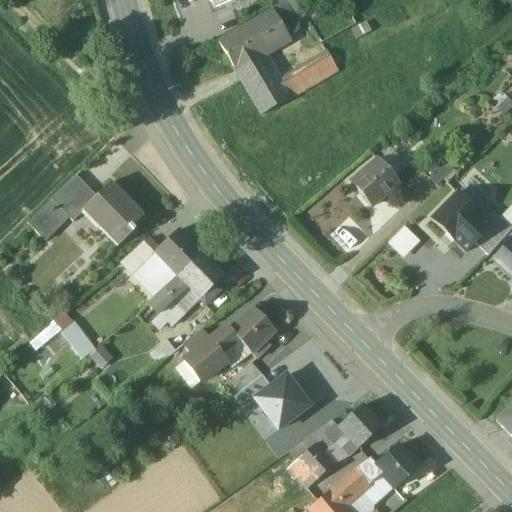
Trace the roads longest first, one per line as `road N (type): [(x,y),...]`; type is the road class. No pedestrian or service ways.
road 1 (primary): [(361,342),(257,238),(180,145),(143,81),(120,0)]
road 2 (primary): [(511,496),(361,342)]
road 3 (track): [(10,0),(97,89),(143,81)]
road 4 (residential): [(361,342),(409,309),(447,308),(511,326)]
